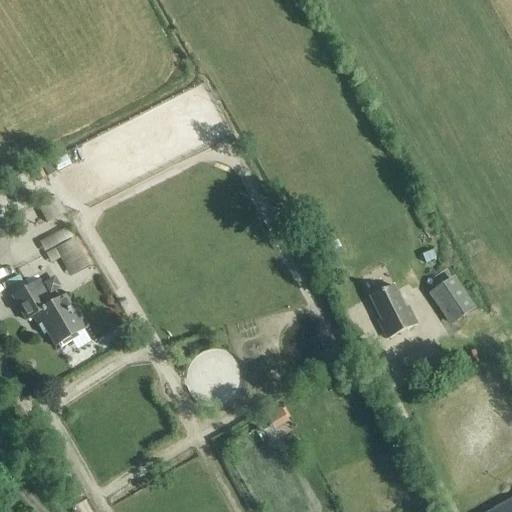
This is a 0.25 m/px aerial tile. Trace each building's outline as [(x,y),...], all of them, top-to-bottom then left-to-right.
[(49,163),(42,167),(47,178),(54,174),(49,163)] [(40,168),(32,172),(38,183),(46,179),(40,168)] [(0,204),(10,199),(3,186),(0,187),(0,204)] [(473,311),(452,280),(431,294),(451,325),(473,311)] [(54,347),(87,328),(75,306),(71,308),(65,297),(53,304),(40,281),(12,298),(25,321),(32,317),(42,335),(46,333),(54,347)] [(405,312),(394,288),(371,300),(382,322),(379,324),(387,341),(417,327),(408,310),(405,312)] [(431,346),(402,361),(413,383),(442,368),(431,346)] [(281,409),(266,418),(274,432),(289,424),(281,409)] [(511,511),(511,499),(490,511),(511,511)]
